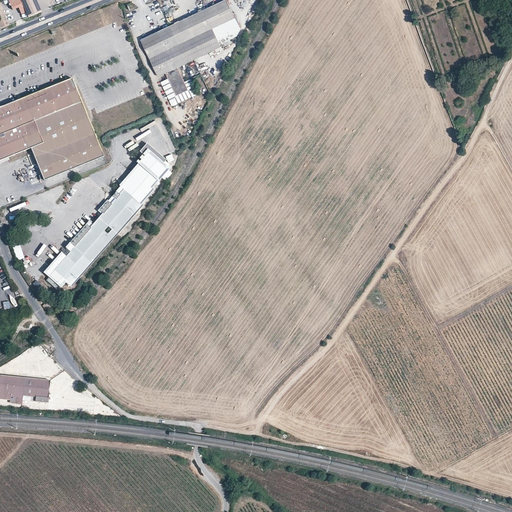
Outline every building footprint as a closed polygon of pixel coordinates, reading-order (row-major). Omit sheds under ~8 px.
[(20,0),(8,0),(13,10),(19,7),(23,5),(20,0)] [(20,0),(23,5),(26,12),(28,17),(42,12),(36,0),(20,0)] [(178,68),(178,67),(208,53),(221,47),(220,45),(223,43),(230,40),(235,38),(237,37),(240,29),(235,18),(226,0),(225,0),(196,14),(169,27),(141,40),(149,58),(158,77),(165,74),(168,79),(174,92),(176,96),(188,90),(181,75),(178,68)] [(4,12),(0,13),(0,27),(0,28),(9,24),(4,12)] [(18,153),(31,148),(33,153),(37,162),(43,178),(44,180),(67,171),(94,160),(103,156),(99,145),(92,129),(86,114),(80,100),(74,85),(72,78),(46,89),(10,104),(0,107),(0,160),(8,157),(18,153)] [(177,151),(168,128),(156,133),(165,156),(177,151)] [(166,159),(149,144),(148,143),(140,151),(143,153),(145,155),(148,152),(162,164),(166,159)] [(140,204),(144,199),(153,189),(151,188),(157,180),(167,169),(162,164),(148,152),(145,155),(142,159),(140,161),(141,162),(131,174),(125,180),(116,191),(112,196),(100,210),(104,214),(101,216),(92,227),(89,225),(82,234),(73,244),(76,248),(72,253),(74,255),(71,259),(67,256),(54,270),(66,280),(66,281),(72,285),(82,274),(101,252),(115,236),(132,216),(142,205),(140,204)] [(166,157),(169,163),(175,160),(172,154),(166,157)] [(72,253),(76,248),(73,244),(68,249),(72,253)] [(16,260),(24,259),(21,245),(14,247),(16,260)] [(72,253),(68,249),(65,254),(67,256),(71,259),(74,255),(72,253)] [(66,280),(54,270),(67,256),(65,254),(48,273),(62,285),(66,280)] [(7,295),(8,308),(17,308),(17,295),(7,295)] [(41,361),(49,356),(38,342),(10,364),(14,370),(35,354),(41,361)] [(15,394),(28,396),(46,398),(45,404),(52,404),(55,383),(55,382),(30,378),(6,375),(2,398),(15,400),(15,394)]
